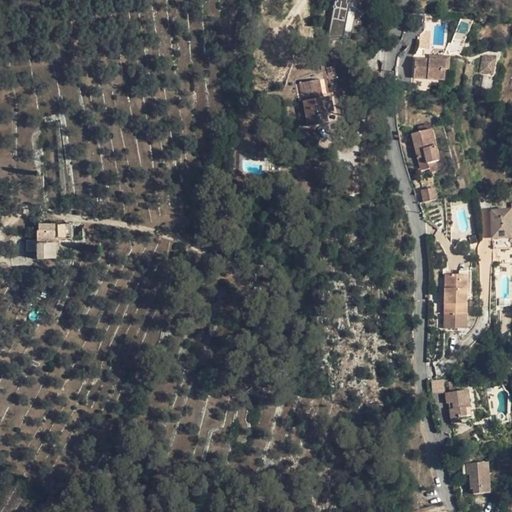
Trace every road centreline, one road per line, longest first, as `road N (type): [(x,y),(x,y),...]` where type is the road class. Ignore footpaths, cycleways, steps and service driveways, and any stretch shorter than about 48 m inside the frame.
road 1 (residential): [(403,0),(386,76),(419,236),(423,406),(453,511)]
road 2 (track): [(208,250),(137,226),(35,212),(4,230),(0,247)]
